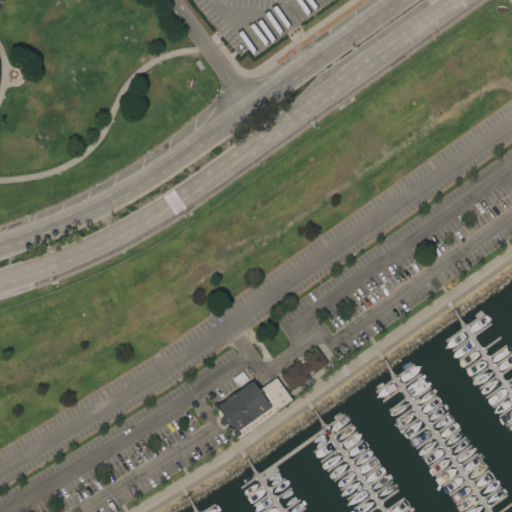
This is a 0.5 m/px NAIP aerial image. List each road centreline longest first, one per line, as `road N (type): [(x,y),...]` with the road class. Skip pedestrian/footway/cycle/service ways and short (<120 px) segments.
road 1 (primary): [(0,282),(153,217),(462,0)]
road 2 (primary): [(249,106),(122,194),(0,245)]
road 3 (primary): [(397,0),(249,106)]
